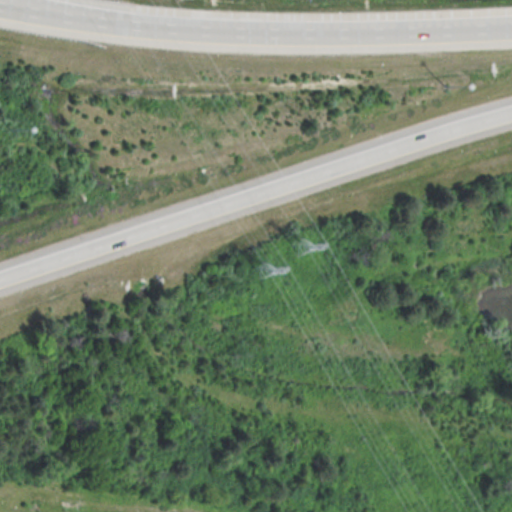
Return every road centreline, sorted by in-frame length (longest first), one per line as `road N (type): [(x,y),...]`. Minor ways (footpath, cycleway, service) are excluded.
road 1 (motorway): [(511,112),(0,279)]
road 2 (motorway): [(511,25),(319,32),(112,20)]
